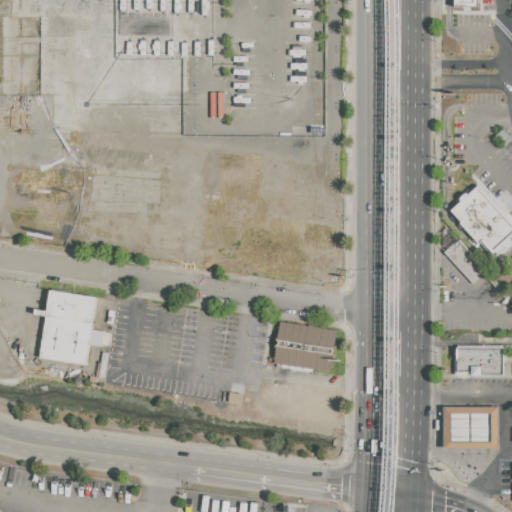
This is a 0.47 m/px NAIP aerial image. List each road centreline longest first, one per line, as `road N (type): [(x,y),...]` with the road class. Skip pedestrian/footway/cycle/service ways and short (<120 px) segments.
road 1 (residential): [(0,257),(414,319)]
road 2 (trunk): [(373,0),(374,330)]
road 3 (trunk): [(414,319),(415,82)]
road 4 (tertiary): [(191,467),(0,436)]
road 5 (tertiary): [(370,490),(191,467)]
road 6 (trunk): [(409,497),(414,366)]
